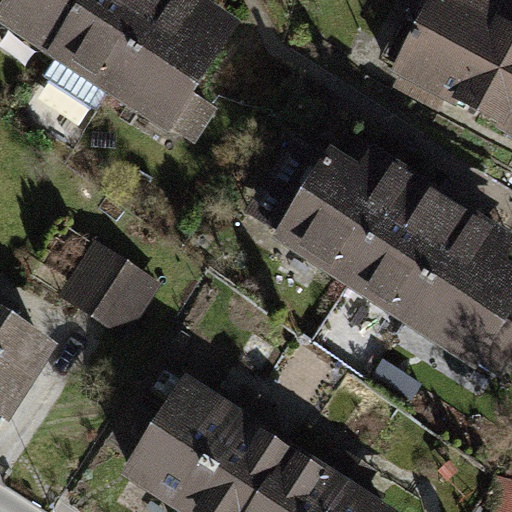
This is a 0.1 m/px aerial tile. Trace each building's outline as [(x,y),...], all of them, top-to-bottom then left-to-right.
[(10,0),(0,16),(0,22),(53,57),(89,0),(10,0)] [(89,0),(53,57),(109,92),(167,0),(89,0)] [(167,0),(109,92),(165,127),(231,25),(191,0),(167,0)] [(438,0),(400,65),(511,130),(511,23),(499,16),(508,0),(438,0)] [(276,241),(346,285),(413,180),(373,154),(358,178),(328,159),(276,241)] [(346,285),(411,326),(478,220),(413,180),(346,285)] [(411,326),(473,365),(511,304),(511,278),(497,269),(511,244),(511,241),(478,220),(411,326)] [(156,285),(96,246),(62,299),(123,337),(156,285)] [(13,310),(0,301),(0,415),(3,418),(46,351),(3,324),(13,310)] [(126,478),(178,511),(179,511),(235,424),(181,390),(126,478)] [(179,511),(254,511),(289,458),(235,424),(179,511)] [(254,511),(330,511),(343,492),(289,458),(254,511)] [(496,511),(511,511),(511,491),(500,489),(496,511)] [(330,511),(373,511),(343,492),(330,511)]
